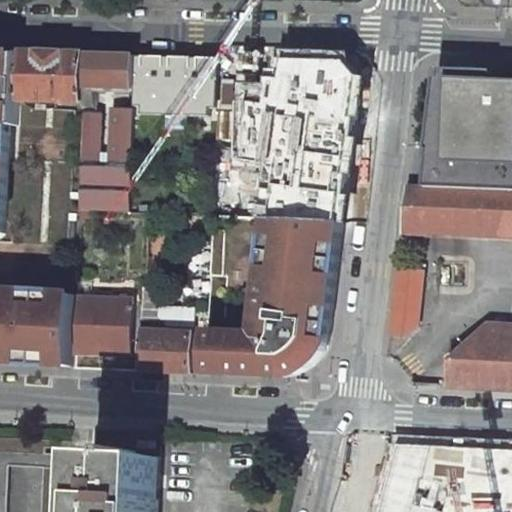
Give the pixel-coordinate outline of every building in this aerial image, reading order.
[(5,53),(0,52),(0,217),(7,218),(10,128),(18,128),(19,100),(20,69),(4,68),(5,53)] [(21,53),(5,53),(4,68),(20,69),(21,53)] [(21,53),(20,69),(19,100),(87,102),(87,93),(87,88),(89,56),(21,53)] [(138,57),(89,56),(87,88),(99,88),(136,89),(138,57)] [(221,59),(138,57),(136,89),(136,95),(136,106),(143,106),(143,114),(212,116),(212,108),(219,108),(220,101),(221,59)] [(444,69),(443,78),(499,80),(499,72),(444,69)] [(511,80),(499,80),(443,78),(431,189),(511,192),(511,80)] [(87,93),(87,102),(86,109),(94,109),(98,109),(99,94),(87,93)] [(82,208),(82,211),(94,211),(131,212),(136,111),(113,110),(111,160),(100,160),(102,115),(94,114),(86,114),(83,187),(82,208)] [(254,168),(221,168),(220,215),(253,216),(254,168)] [(82,208),(83,187),(60,186),(59,206),(82,208)] [(511,239),(511,192),(431,189),(419,188),(410,188),(405,235),(511,239)] [(94,211),(82,211),(81,224),(94,224),(94,211)] [(0,217),(0,364),(66,368),(67,352),(75,352),(78,296),(78,294),(0,291),(0,241),(6,236),(7,218),(0,217)] [(284,281),(286,221),(271,220),(258,335),(209,334),(208,360),(225,361),(224,375),(273,377),(274,373),(304,374),(315,367),(323,359),(330,344),(338,283),(284,281)] [(286,221),(284,281),(338,283),(345,223),(310,222),(286,221)] [(211,277),(226,278),(227,232),(213,232),(213,249),(211,277)] [(409,339),(420,329),(427,265),(415,262),(415,259),(402,256),(391,353),(396,354),(409,339)] [(146,289),(144,322),(149,322),(158,323),(159,290),(146,289)] [(136,299),(78,296),(75,352),(75,355),(133,356),(136,299)] [(511,391),(511,327),(484,326),(449,360),(448,388),(511,391)] [(148,333),(143,333),(143,372),(156,372),(194,375),(196,336),(162,334),(152,333),(148,333)] [(75,352),(67,352),(66,368),(74,369),(75,355),(75,352)] [(224,375),(225,361),(208,360),(208,374),(224,375)] [(158,511),(161,458),(162,433),(96,430),(95,455),(91,511),(158,511)] [(46,440),(0,437),(0,465),(8,466),(44,467),(45,454),(46,448),(46,440)] [(73,449),(74,442),(46,440),(46,448),(73,449)] [(42,511),(70,511),(72,469),(73,456),(45,454),(44,467),(42,511)] [(0,511),(6,511),(8,466),(0,465),(0,511)]
